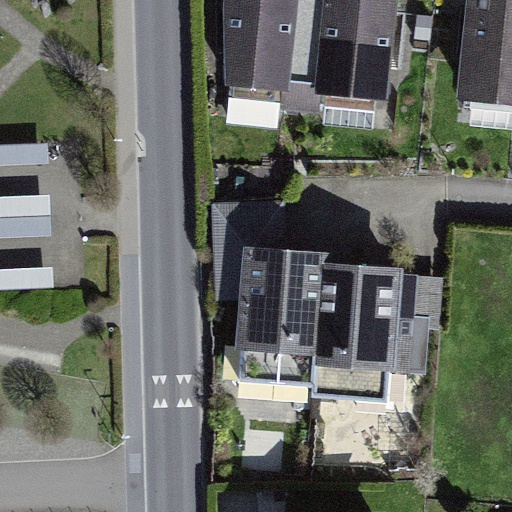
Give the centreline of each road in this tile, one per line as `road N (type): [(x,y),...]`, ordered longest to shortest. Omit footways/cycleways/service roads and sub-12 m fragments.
road 1 (unclassified): [(172,484),(159,0)]
road 2 (residential): [(511,210),(310,206)]
road 3 (residential): [(172,484),(0,491)]
